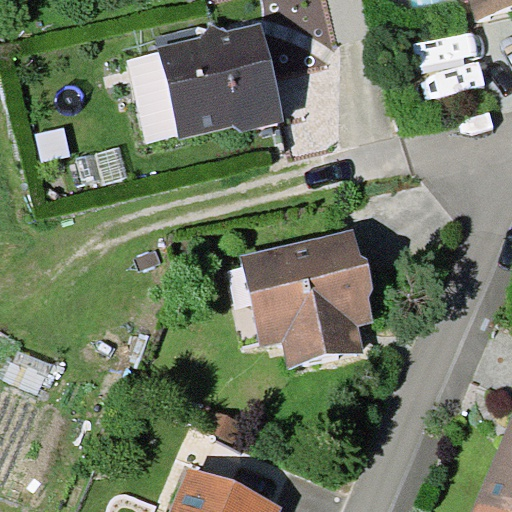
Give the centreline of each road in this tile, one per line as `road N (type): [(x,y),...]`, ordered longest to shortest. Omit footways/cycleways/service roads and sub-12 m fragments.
road 1 (residential): [(511,168),(364,511)]
road 2 (track): [(320,173),(98,230),(53,246),(0,284)]
road 3 (residential): [(320,173),(447,152),(511,160)]
